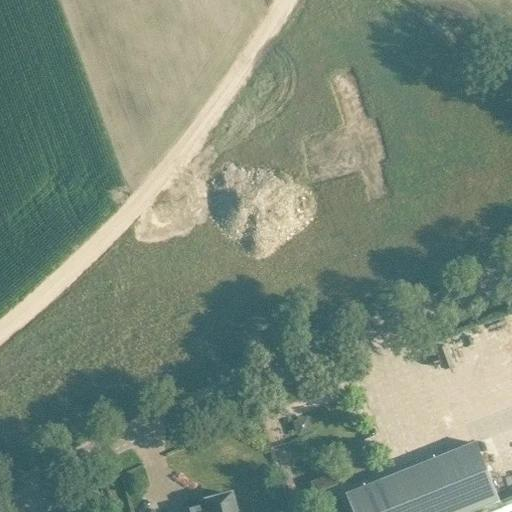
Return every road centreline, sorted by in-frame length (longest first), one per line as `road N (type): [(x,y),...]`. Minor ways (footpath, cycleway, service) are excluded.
road 1 (tertiary): [(511,276),(225,391),(0,501)]
road 2 (track): [(281,0),(240,72),(130,213),(0,336)]
